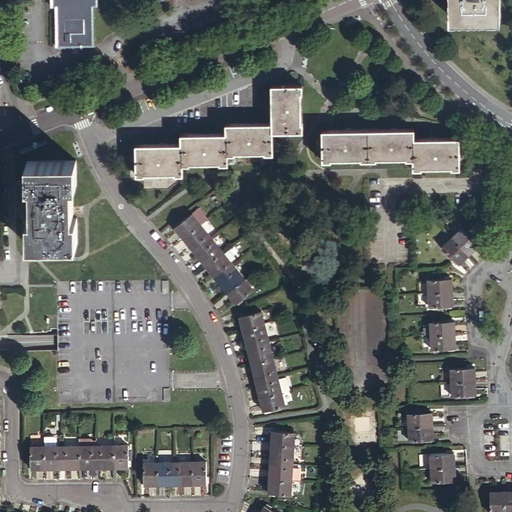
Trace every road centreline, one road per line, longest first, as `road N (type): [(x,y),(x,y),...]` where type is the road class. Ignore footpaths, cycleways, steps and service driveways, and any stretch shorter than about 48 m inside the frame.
road 1 (residential): [(78,110),(124,203),(220,335),(240,406),(234,498)]
road 2 (residential): [(350,0),(78,110)]
road 3 (residential): [(106,503),(16,487),(13,395),(0,377)]
road 4 (tertiary): [(511,125),(444,73),(390,0)]
road 5 (residential): [(234,498),(212,507),(106,503)]
